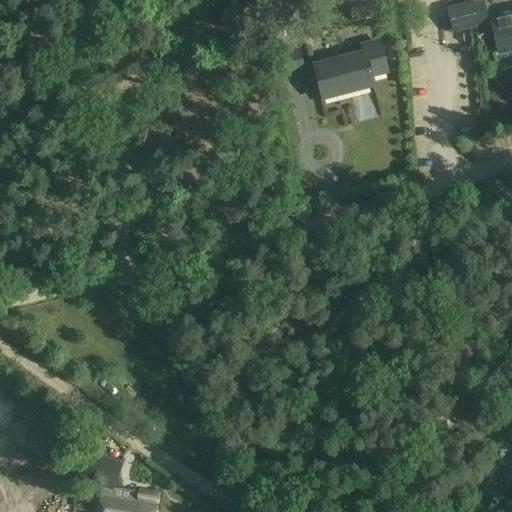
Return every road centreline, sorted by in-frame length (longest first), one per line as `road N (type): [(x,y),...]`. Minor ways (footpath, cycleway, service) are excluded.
road 1 (track): [(0,295),(434,186)]
road 2 (track): [(237,511),(0,347)]
